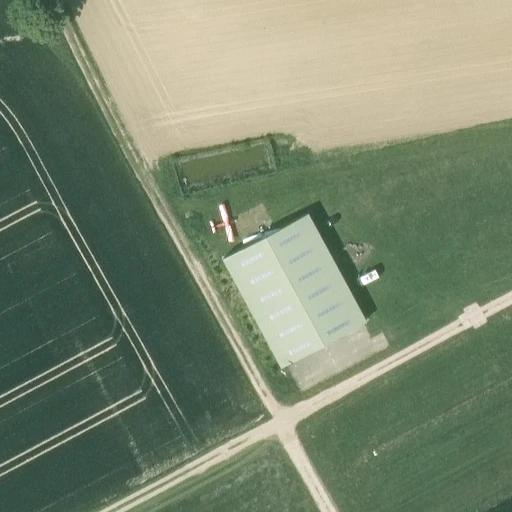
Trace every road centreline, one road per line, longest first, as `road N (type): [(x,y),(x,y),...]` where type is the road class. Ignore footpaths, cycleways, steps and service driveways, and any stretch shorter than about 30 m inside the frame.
road 1 (track): [(280,421),(55,0)]
road 2 (track): [(280,421),(511,300)]
road 3 (track): [(280,421),(114,511)]
